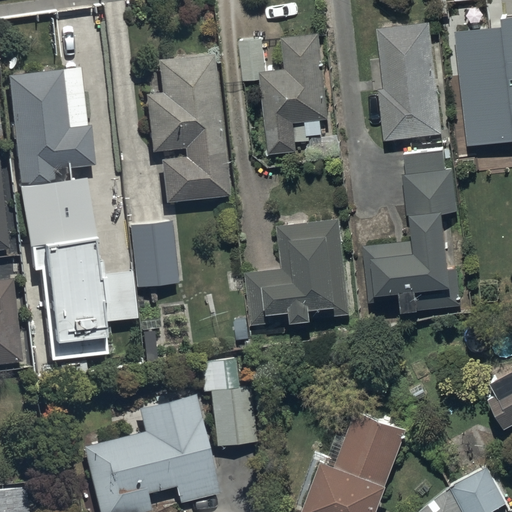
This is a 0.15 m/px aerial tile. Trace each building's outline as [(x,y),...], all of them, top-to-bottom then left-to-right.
[(488,40),(459,43),(466,119),(503,115),(502,98),(511,97),(511,1),(485,4),(488,40)] [(430,13),(377,19),(381,81),(379,81),(383,131),(440,126),(430,13)] [(261,29),(237,32),(242,74),(259,72),(266,147),(296,144),(295,135),(309,134),(308,127),(322,126),(320,111),(331,110),(324,40),(320,40),(318,25),(282,29),(285,60),(264,62),(261,29)] [(159,85),(141,87),(148,145),(182,141),(183,150),(159,153),(164,196),(227,188),(211,47),(155,54),(159,85)] [(82,67),(8,75),(21,187),(70,182),(69,171),(93,169),(82,67)] [(452,143),(460,201),(464,201),(464,207),(503,202),(499,162),(479,164),(477,141),(452,143)] [(444,162),(442,144),(404,147),(406,166),(401,166),(406,208),(411,208),(414,230),(362,236),(370,299),(418,293),(419,303),(460,298),(456,260),(448,261),(441,204),(455,202),(452,161),(444,162)] [(281,261),(245,264),(250,318),(350,308),(340,210),(276,217),(281,261)] [(169,214),(129,217),(134,281),(174,277),(169,214)] [(41,240),(30,242),(32,265),(40,264),(50,353),(100,348),(87,231),(40,236),(41,240)] [(0,358),(19,356),(11,272),(0,273),(0,358)] [(243,350),(198,353),(200,386),(209,385),(213,439),(249,437),(243,350)] [(499,376),(487,382),(504,414),(511,409),(511,351),(492,363),(499,376)] [(140,424),(80,439),(98,511),(119,511),(148,505),(144,487),(174,479),(179,499),(218,489),(193,387),(134,402),(140,424)] [(337,511),(370,511),(406,420),(355,400),(335,452),(319,445),(299,497),(337,511)] [(449,482),(466,511),(477,511),(508,495),(485,463),(449,482)] [(27,511),(25,480),(0,482),(0,511),(27,511)] [(466,511),(449,482),(417,510),(418,511),(466,511)] [(230,511),(223,503),(212,511),(230,511)]
